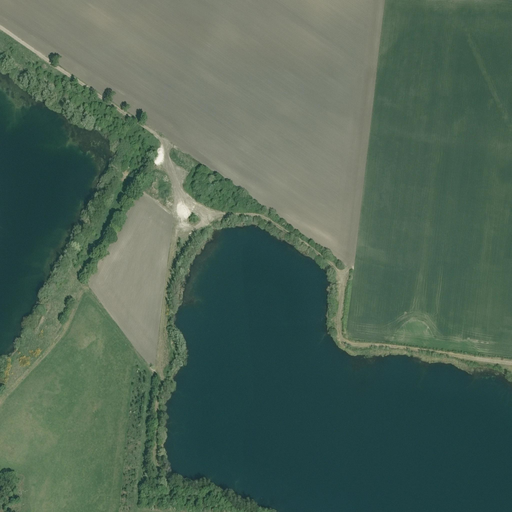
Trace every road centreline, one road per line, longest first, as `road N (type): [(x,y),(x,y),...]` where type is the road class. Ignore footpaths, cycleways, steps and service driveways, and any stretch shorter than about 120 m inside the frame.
road 1 (track): [(381,0),(351,264),(343,274),(278,225),(202,210),(173,183)]
road 2 (track): [(343,274),(336,322),(343,341),(362,350),(511,364)]
